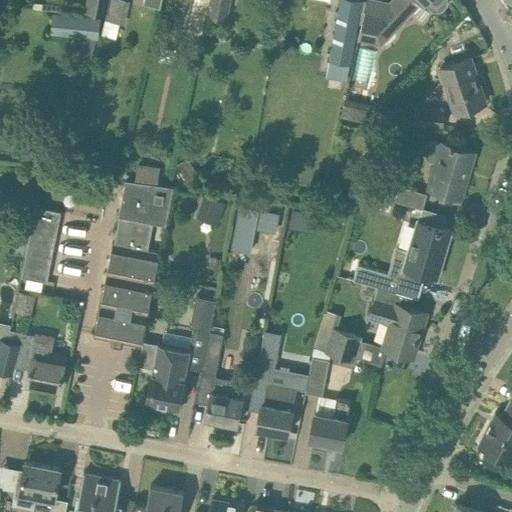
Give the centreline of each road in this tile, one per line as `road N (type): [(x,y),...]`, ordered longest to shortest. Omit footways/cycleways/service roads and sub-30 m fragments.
road 1 (residential): [(410,501),(0,418)]
road 2 (residential): [(470,384),(437,366),(511,126)]
